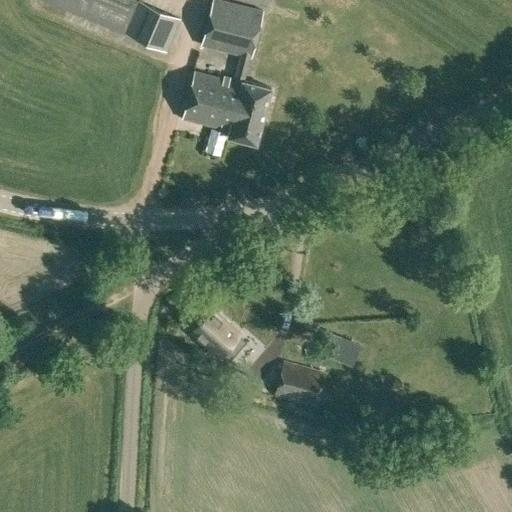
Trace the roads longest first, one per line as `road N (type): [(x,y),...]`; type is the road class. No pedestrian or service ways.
road 1 (tertiary): [(269,208),(511,97)]
road 2 (unknown): [(142,221),(207,0)]
road 3 (unclassified): [(126,511),(139,285)]
road 4 (track): [(0,348),(139,285)]
road 5 (unclassified): [(139,285),(269,208)]
road 6 (tertiary): [(0,204),(142,221)]
road 7 (tertiary): [(142,221),(269,208)]
